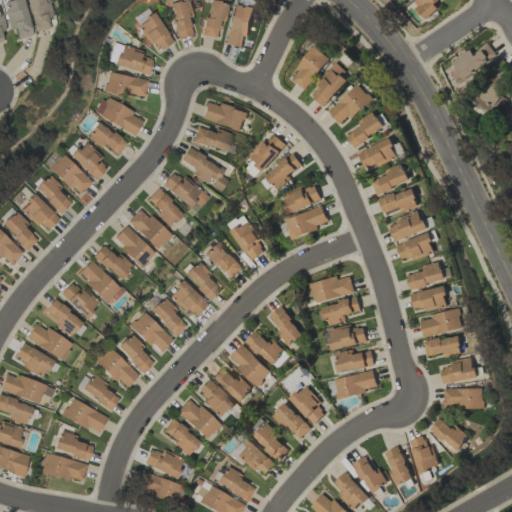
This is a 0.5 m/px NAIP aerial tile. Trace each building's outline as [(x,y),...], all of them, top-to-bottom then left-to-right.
[(8,30),(14,28),(17,39),(32,35),(22,0),(6,0),(1,2),(8,30)] [(51,17),(46,0),(25,0),(34,32),(50,28),(47,18),(51,17)] [(165,0),(176,39),(191,35),(187,18),(191,17),(186,0),(165,0)] [(201,35),(215,38),(218,21),(223,22),(226,4),(207,0),(201,35)] [(438,7),(435,4),(438,0),(417,0),(412,7),(426,20),(438,7)] [(252,8),(232,4),(224,44),(240,47),(243,35),(247,36),(252,8)] [(135,25),(149,44),(153,41),(160,51),(172,42),(152,13),(135,25)] [(473,54),(468,48),(451,62),(457,69),(457,70),(466,80),(495,53),(485,42),(473,54)] [(114,65),(147,75),(152,60),(142,57),(143,52),(120,45),(114,65)] [(304,89),(329,57),(314,46),(289,77),(304,89)] [(511,64),(493,58),(477,108),(487,111),(490,104),(498,106),(511,64)] [(347,81),(341,74),(344,71),(337,62),(314,84),(317,87),(310,94),(321,106),(347,81)] [(146,80),(106,73),(103,91),(143,98),(146,80)] [(328,111),(341,125),(371,98),(357,83),(328,111)] [(142,118),(100,97),(92,113),(134,135),(142,118)] [(200,119),(239,131),(245,111),(217,103),(217,106),(205,102),(200,119)] [(353,147),(383,127),(372,111),(357,121),(360,125),(345,135),(353,147)] [(125,144),(97,122),(85,137),(100,149),(103,145),(116,155),(125,144)] [(226,153),(232,134),(215,129),(214,133),(196,127),(192,142),(226,153)] [(396,155),(388,138),(357,153),(365,170),(396,155)] [(69,156),(94,180),(107,167),(82,142),(69,156)] [(226,180),(220,176),(223,170),(187,148),(179,160),(194,169),(191,174),(220,191),(226,180)] [(90,182),(61,154),(48,168),(77,196),(90,182)] [(264,171),(273,190),(289,181),(286,174),(300,167),(294,155),(264,171)] [(376,195),(409,181),(401,162),(384,170),(386,174),(370,181),(376,195)] [(161,184),(193,213),(206,199),(174,170),(161,184)] [(33,189),(59,214),(69,203),(57,191),(60,188),(46,174),(33,189)] [(282,193),(290,212),(320,200),(314,184),(302,189),(301,186),(282,193)] [(401,211),(417,206),(412,188),(378,198),(382,213),(400,207),(401,211)] [(155,216),(168,228),(182,213),(156,189),(146,199),(159,211),(155,216)] [(45,233),(58,219),(32,195),(19,209),(45,233)] [(290,238),(328,224),(321,205),(283,220),(290,238)] [(169,236),(139,208),(126,222),(156,250),(169,236)] [(425,231),(419,210),(396,217),(397,222),(388,225),(392,240),(425,231)] [(35,240),(23,228),(27,224),(14,211),(0,225),(26,250),(35,240)] [(231,231),(250,260),(266,249),(246,220),(231,231)] [(111,240),(141,268),(154,254),(124,226),(111,240)] [(0,259),(8,267),(21,253),(0,232),(0,259)] [(395,245),(400,260),(411,256),(412,259),(434,251),(427,232),(395,245)] [(203,254),(215,268),(218,265),(230,278),(241,267),(217,241),(203,254)] [(132,266),(118,254),(115,258),(101,246),(92,256),(119,280),(132,266)] [(76,275),(106,303),(119,289),(89,261),(76,275)] [(182,276),(209,300),(218,290),(206,278),(210,274),(196,261),(182,276)] [(423,271),(406,274),(408,288),(444,281),(440,261),(422,265),(423,271)] [(350,275),(308,282),(312,301),(353,294),(350,275)] [(97,306),(73,281),(59,293),(83,318),(97,306)] [(166,296),(185,313),(188,309),(195,316),(206,304),(181,281),(166,296)] [(426,309),(448,304),(443,285),(409,294),(413,309),(425,307),(426,309)] [(171,314),(175,309),(162,297),(149,312),(174,336),(184,325),(171,314)] [(325,324),(345,321),(343,314),(359,311),(357,298),(322,304),(325,324)] [(81,323),(53,299),(41,313),(68,337),(81,323)] [(303,333),(279,306),(268,315),(279,328),(275,331),(288,346),(303,333)] [(419,320),(423,337),(462,328),(458,308),(429,314),(430,318),(419,320)] [(171,340),(142,312),(128,326),(158,354),(171,340)] [(72,343),(33,323),(24,340),(63,360),(72,343)] [(366,342),(362,323),(327,331),(331,349),(366,342)] [(244,340),(270,365),(284,350),(271,338),(267,342),(254,329),(244,340)] [(152,362),(139,350),(143,346),(129,334),(116,349),(142,373),(152,362)] [(425,356),(443,352),(444,356),(461,352),(458,334),(423,341),(425,356)] [(14,356),(23,360),(19,368),(42,378),(51,358),(20,344),(14,356)] [(257,385),(270,371),(240,344),(227,358),(257,385)] [(124,389),(137,375),(107,348),(94,362),(124,389)] [(374,363),(370,349),(352,354),(350,349),(333,353),(338,373),(374,363)] [(442,382),(476,378),(474,360),(440,364),(442,382)] [(238,402),(251,387),(238,375),(234,378),(221,367),(211,378),(238,402)] [(337,397),(377,388),(372,370),(333,379),(337,397)] [(0,386),(0,391),(37,403),(40,394),(50,397),(53,388),(4,373),(0,386)] [(112,409),(117,397),(104,391),(107,383),(89,374),(80,393),(112,409)] [(220,417),(233,403),(207,379),(194,393),(220,417)] [(324,414),(316,405),(320,401),(304,385),(289,399),(313,424),(324,414)] [(443,389),(443,408),(483,407),(483,388),(443,389)] [(7,421),(26,425),(30,404),(0,397),(0,411),(9,413),(7,421)] [(61,415),(97,434),(106,418),(70,398),(61,415)] [(176,412),(205,440),(219,426),(189,398),(176,412)] [(299,438),(309,428),(285,402),(271,415),(284,429),(287,425),(299,438)] [(469,435),(454,424),(452,428),(438,417),(429,429),(458,450),(469,435)] [(199,439),(169,420),(162,432),(176,441),(173,447),(188,456),(199,439)] [(278,461),(288,450),(275,438),(278,434),(265,422),(252,436),(278,461)] [(0,443),(16,448),(21,430),(0,423),(0,443)] [(53,449),(87,460),(92,447),(74,441),(75,436),(59,431),(53,449)] [(420,472),(438,466),(426,434),(408,440),(420,472)] [(262,477),(274,463),(248,440),(236,454),(262,477)] [(398,485),(413,478),(397,445),(382,453),(398,485)] [(28,454),(0,447),(0,468),(23,473),(28,454)] [(174,478),(182,459),(161,450),(160,454),(149,449),(142,465),(174,478)] [(85,465),(45,453),(39,471),(80,483),(85,465)] [(371,493),(388,482),(378,467),(373,470),(364,455),(352,462),(371,493)] [(239,481),(242,475),(225,466),(215,485),(247,501),(254,488),(239,481)] [(368,496),(344,471),(330,484),(354,509),(368,496)] [(173,501),(178,483),(143,474),(138,492),(173,501)] [(240,511),(244,505),(208,486),(199,503),(216,511),(240,511)] [(310,505),(317,511),(346,511),(323,491),(310,505)]
